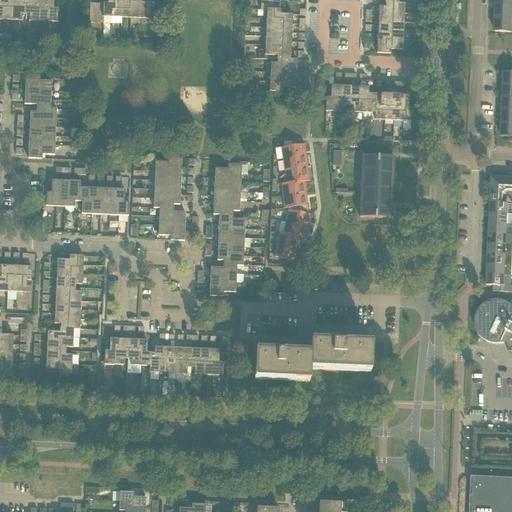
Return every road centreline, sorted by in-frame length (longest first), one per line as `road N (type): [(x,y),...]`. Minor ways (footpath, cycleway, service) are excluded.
road 1 (tertiary): [(414,435),(0,414)]
road 2 (tertiary): [(0,444),(411,463)]
road 3 (residential): [(183,315),(184,275),(121,271),(105,246),(16,242)]
road 4 (residential): [(432,304),(305,298),(304,309),(245,307)]
road 5 (residential): [(474,155),(481,0)]
road 6 (tertiary): [(432,304),(440,155)]
road 7 (tertiary): [(438,446),(432,304)]
road 8 (residential): [(354,62),(356,7),(338,6),(324,6),(322,61)]
road 9 (tertiary): [(432,304),(414,435)]
road 10 (unclassified): [(470,284),(474,155)]
